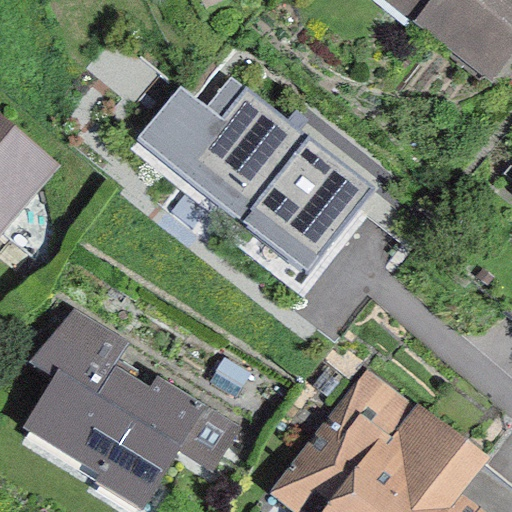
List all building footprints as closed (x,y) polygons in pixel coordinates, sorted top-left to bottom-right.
[(511,64),(511,0),(381,0),(493,91),(511,64)] [(381,190),(247,77),(177,168),(315,282),(381,190)] [(0,244),(59,167),(0,119),(0,244)] [(75,313),(30,371),(51,384),(21,432),(100,481),(96,488),(134,511),(141,511),(179,453),(212,473),(241,426),(204,403),(201,408),(156,380),(149,391),(114,369),(129,346),(75,313)] [(452,511),(461,500),(491,461),(368,369),(269,499),(286,511),(452,511)] [(476,511),(461,500),(452,511),(476,511)]
